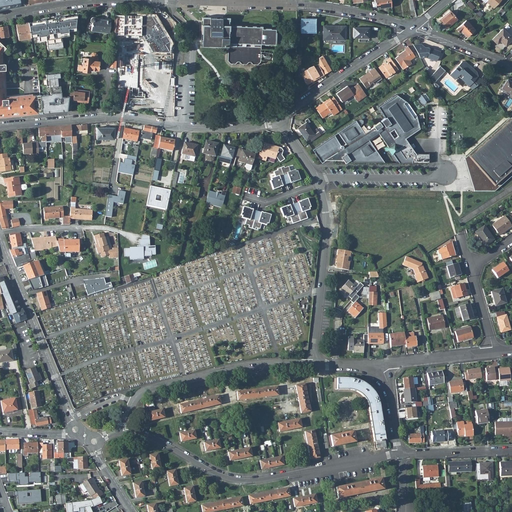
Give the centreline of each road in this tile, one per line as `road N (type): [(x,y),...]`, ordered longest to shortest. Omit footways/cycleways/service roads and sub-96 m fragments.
road 1 (residential): [(171,0),(296,4),(413,26)]
road 2 (residential): [(311,362),(249,364),(144,390),(118,429)]
road 3 (tertiary): [(0,238),(75,429)]
road 4 (residential): [(118,429),(232,478),(289,474)]
road 5 (residential): [(318,183),(327,240),(311,362)]
road 6 (residential): [(0,126),(122,115),(170,125)]
road 7 (residential): [(413,26),(277,119)]
road 8 (residential): [(315,178),(448,175)]
